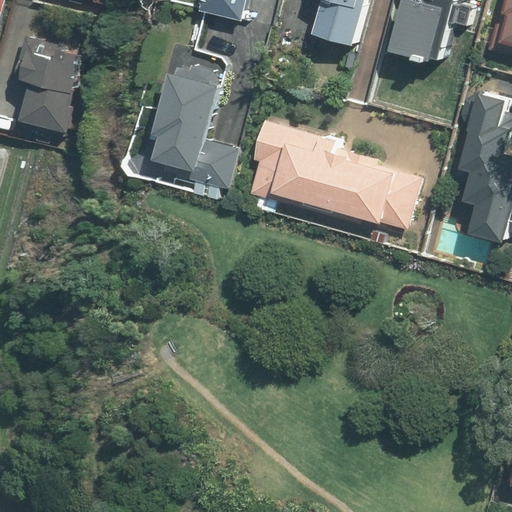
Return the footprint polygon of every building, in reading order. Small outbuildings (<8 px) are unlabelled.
[(0,0),(0,32),(4,33),(12,0),(0,0)] [(211,0),(210,4),(256,17),(261,0),(211,0)] [(372,40),(381,0),(336,0),(330,30),(372,40)] [(470,0),(422,0),(410,44),(456,56),(470,0)] [(104,35),(37,23),(28,75),(48,78),(41,118),(88,126),(104,35)] [(211,174),(241,182),(250,145),(221,138),(237,75),(189,63),(167,153),(213,165),(211,174)] [(511,90),(506,90),(504,100),(491,97),(478,162),(489,164),(483,193),(492,195),(485,227),(511,232),(511,90)] [(356,137),(278,115),(267,156),(274,158),(265,189),(415,232),(434,165),(354,143),(356,137)]
